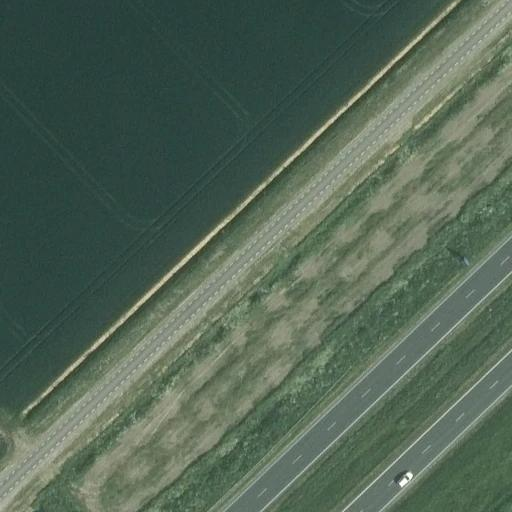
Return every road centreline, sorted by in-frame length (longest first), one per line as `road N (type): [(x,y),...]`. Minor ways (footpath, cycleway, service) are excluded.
road 1 (unclassified): [(0,486),(501,0)]
road 2 (trunk): [(511,247),(236,511)]
road 3 (trunk): [(362,511),(511,369)]
